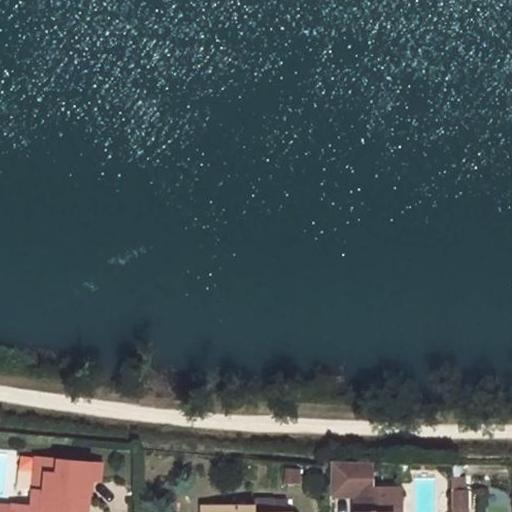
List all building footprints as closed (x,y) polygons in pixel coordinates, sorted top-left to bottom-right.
[(55,468),(34,468),(35,503),(15,503),(16,505),(0,505),(0,511),(49,511),(50,509),(60,509),(77,509),(77,492),(89,493),(89,472),(89,454),(55,454),(55,468)] [(55,454),(34,455),(34,468),(55,468),(55,454)] [(99,454),(89,454),(89,472),(99,471),(99,454)] [(378,461),(333,457),(333,495),(352,495),(351,511),(406,511),(407,488),(378,485),(378,461)] [(89,493),(77,492),(77,509),(89,509),(89,493)] [(472,511),(473,500),(459,500),(458,511),(472,511)]
